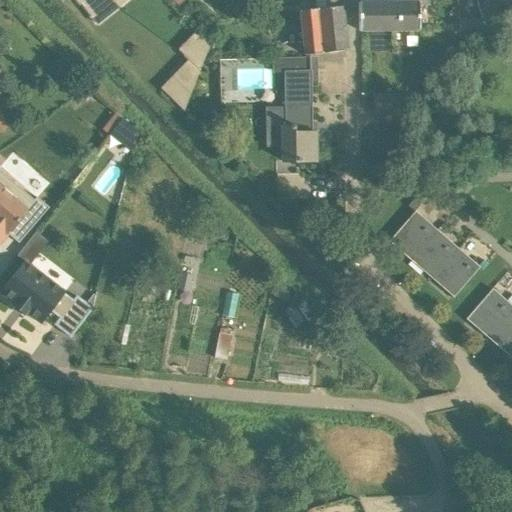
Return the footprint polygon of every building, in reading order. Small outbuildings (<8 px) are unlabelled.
[(97,0),(86,10),(95,21),(116,4),(112,0),(97,0)] [(346,53),(341,0),(314,0),(315,11),(300,12),(304,57),(346,53)] [(358,32),(362,32),(419,31),(418,6),(429,6),(429,0),(391,0),(392,2),(358,2),(358,32)] [(483,37),(483,35),(483,19),(458,19),(458,36),(483,37)] [(177,60),(198,67),(207,44),(185,36),(177,60)] [(272,59),(272,70),(272,73),(283,73),(285,126),(279,126),(280,162),(316,162),(316,133),(313,133),(312,88),(320,88),(319,57),(272,59)] [(172,78),(160,89),(183,112),(190,95),(172,78)] [(0,132),(20,117),(16,113),(12,116),(1,102),(0,103),(0,93),(2,92),(0,89),(0,132)] [(376,106),(398,105),(397,95),(376,95),(376,106)] [(202,113),(202,115),(203,117),(203,118),(204,119),(205,120),(206,121),(208,122),(210,122),(212,122),(214,122),(215,122),(217,121),(218,120),(219,118),(220,117),(221,116),(221,114),(221,113),(221,112),(220,110),(220,108),(219,107),(218,106),(217,105),(215,104),(213,103),(212,103),(210,103),(208,104),(207,104),(206,105),(204,106),(204,107),(203,109),(202,110),(202,111),(202,113)] [(102,130),(109,136),(112,133),(122,119),(116,113),(102,130)] [(122,119),(112,133),(122,140),(123,140),(135,149),(138,135),(122,119)] [(0,169),(0,243),(7,235),(18,244),(49,208),(36,198),(35,199),(0,169)] [(330,169),(293,169),(294,185),(306,185),(308,213),(309,213),(309,221),(321,231),(335,217),(335,213),(341,213),(339,183),(331,183),(330,169)] [(408,207),(414,212),(420,206),(413,200),(408,207)] [(415,212),(389,241),(411,261),(437,231),(415,212)] [(411,261),(431,278),(457,249),(437,231),(411,261)] [(431,278),(453,298),(479,268),(457,249),(431,278)] [(68,290),(26,258),(0,293),(15,304),(12,307),(24,316),(26,313),(42,324),(51,312),(59,319),(53,326),(71,339),(93,309),(76,296),(71,303),(62,297),(68,290)] [(192,276),(181,273),(177,289),(189,292),(192,276)] [(161,284),(142,279),(140,291),(159,295),(161,284)] [(466,319),(489,339),(511,312),(511,307),(492,290),(466,319)] [(511,312),(489,339),(509,356),(511,353),(511,312)] [(219,335),(214,359),(227,361),(231,337),(219,335)] [(345,345),(330,335),(323,345),(338,356),(345,345)]
